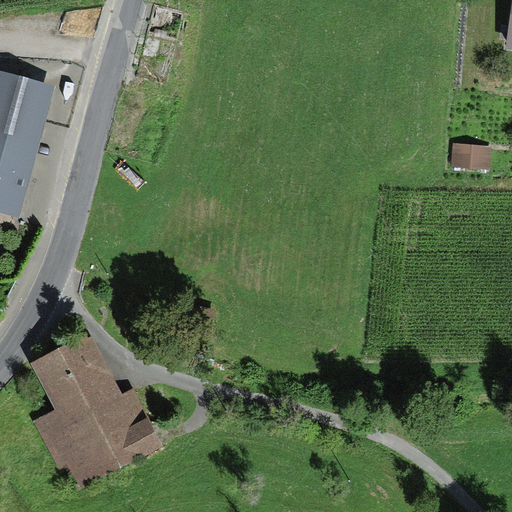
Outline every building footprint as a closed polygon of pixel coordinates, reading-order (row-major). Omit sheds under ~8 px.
[(194,18),(152,7),(132,82),(173,93),(194,18)] [(498,10),(495,43),(508,44),(511,11),(498,10)] [(53,95),(0,79),(0,221),(16,226),(53,95)] [(491,177),(493,152),(450,148),(447,173),(491,177)] [(87,341),(31,372),(56,418),(37,428),(66,480),(83,471),(92,486),(161,448),(129,391),(118,397),(87,341)]
